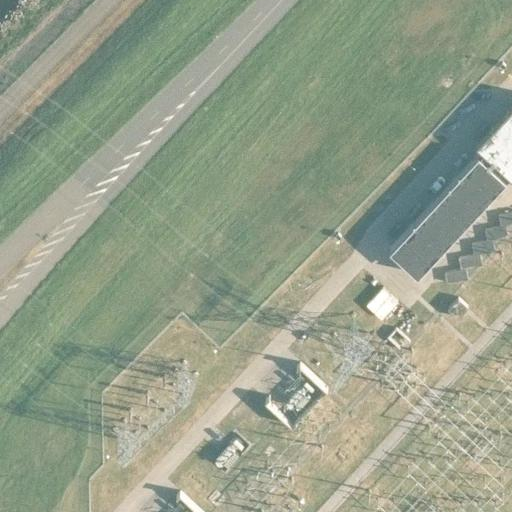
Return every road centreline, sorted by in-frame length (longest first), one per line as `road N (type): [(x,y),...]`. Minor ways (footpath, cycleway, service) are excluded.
road 1 (tertiary): [(0,309),(98,191),(124,144)]
road 2 (tertiary): [(262,0),(124,144)]
road 3 (tertiary): [(124,144),(81,172),(0,251)]
